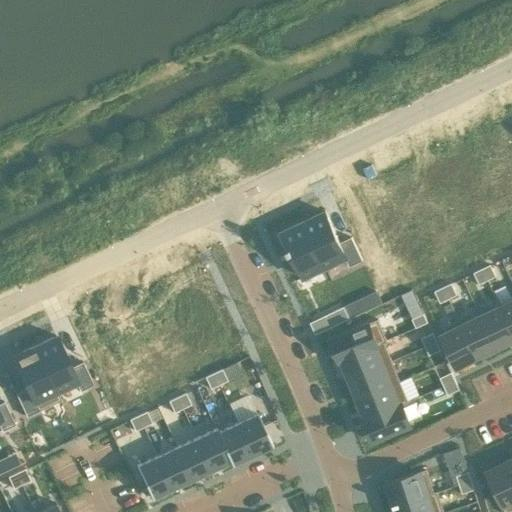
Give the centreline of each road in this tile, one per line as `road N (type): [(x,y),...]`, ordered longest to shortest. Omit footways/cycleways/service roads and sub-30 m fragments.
road 1 (residential): [(511,71),(214,211)]
road 2 (residential): [(214,211),(326,450)]
road 3 (residential): [(214,211),(0,310)]
road 4 (residential): [(334,475),(511,398)]
road 5 (residential): [(198,511),(326,450)]
